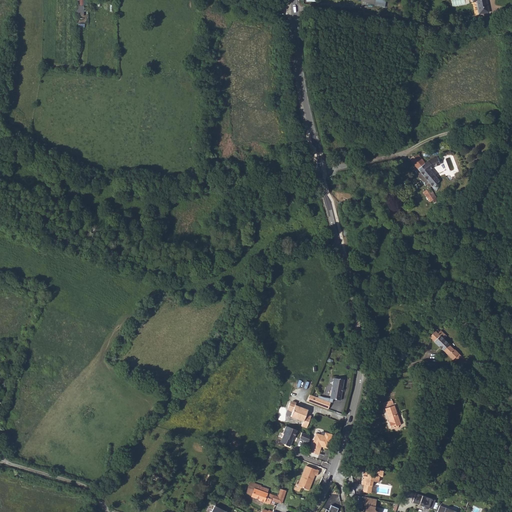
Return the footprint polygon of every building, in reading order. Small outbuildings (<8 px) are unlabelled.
[(471,0),(472,2),(476,1),(478,13),(489,11),(486,0),(471,0)] [(410,159),(432,186),(437,182),(439,181),(430,169),(433,167),(439,164),(436,157),(427,160),(424,163),(417,153),(412,157),(410,159)] [(423,192),(430,201),(432,200),(436,197),(430,188),(423,192)] [(447,335),(441,330),(439,331),(439,330),(438,329),(437,329),(437,330),(436,331),(436,330),(430,336),(449,355),(454,349),(444,338),(447,335)] [(454,349),(449,355),(453,359),(456,356),(459,353),(455,349),(454,349)] [(339,379),(329,377),(325,398),(336,400),(339,379)] [(309,395),(306,402),(327,409),(330,402),(309,395)] [(296,402),(293,400),(290,402),(288,407),(289,410),(292,411),(290,416),(303,420),(301,425),(306,427),(311,415),(306,413),(303,407),(295,404),(296,402)] [(388,421),(390,427),(393,426),(394,427),(395,428),(396,427),(397,427),(397,426),(397,425),(400,424),(393,404),(384,407),(389,421),(388,421)] [(290,445),(292,439),(292,438),(293,434),(294,434),(295,435),(297,429),(286,424),(283,432),(284,432),(280,440),(285,443),(286,443),(290,445)] [(309,434),(302,431),(299,440),(299,442),(307,445),(308,443),(309,440),(309,434)] [(324,435),(316,433),(310,452),(319,455),(320,450),(318,450),(319,446),(321,446),(328,448),(332,434),(325,432),(324,435)] [(298,485),(308,489),(315,474),(317,475),(319,470),(306,465),(298,485)] [(383,469),(374,468),(374,473),(365,472),(365,474),(363,474),(361,484),(364,484),(363,491),(371,492),(372,485),(371,485),(371,480),(379,481),(379,475),(383,476),(383,469)] [(260,489),(261,486),(261,485),(250,481),(246,492),(251,495),(251,496),(259,499),(259,500),(270,503),(271,499),(282,503),(286,490),(281,488),(278,496),(268,492),(260,489)] [(415,493),(413,502),(433,508),(435,498),(415,493)] [(375,508),(376,498),(365,496),(364,504),(365,504),(367,504),(365,511),(364,511),(360,510),(360,511),(376,511),(377,510),(376,510),(375,508)]
